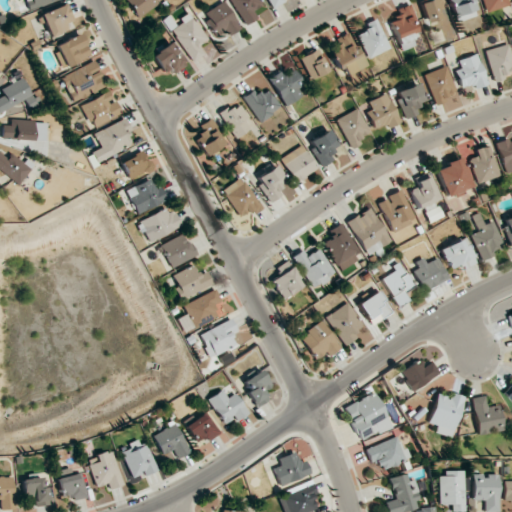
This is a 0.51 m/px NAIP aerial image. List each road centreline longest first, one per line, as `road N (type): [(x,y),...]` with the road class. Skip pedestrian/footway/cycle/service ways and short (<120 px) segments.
road 1 (residential): [(97,0),(311,405),(349,511)]
road 2 (residential): [(135,511),(191,486),(417,332),(511,280)]
road 3 (residential): [(236,262),(393,159),(511,108)]
road 4 (residential): [(159,121),(357,0)]
